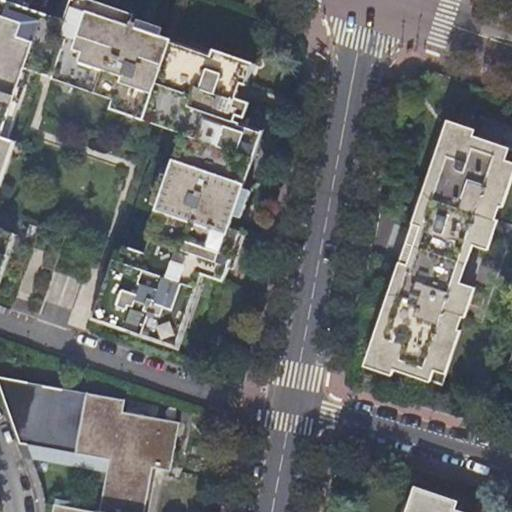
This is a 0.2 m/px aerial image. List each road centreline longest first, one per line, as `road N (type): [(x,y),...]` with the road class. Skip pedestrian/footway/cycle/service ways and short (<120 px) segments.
road 1 (tertiary): [(292,406),(365,0)]
road 2 (residential): [(292,406),(210,395),(0,319)]
road 3 (residential): [(511,463),(292,406)]
road 4 (secondary): [(371,0),(511,58)]
road 5 (secondary): [(511,31),(448,9),(384,0)]
